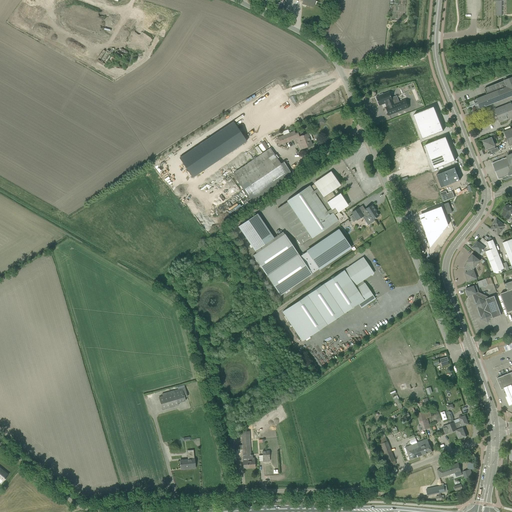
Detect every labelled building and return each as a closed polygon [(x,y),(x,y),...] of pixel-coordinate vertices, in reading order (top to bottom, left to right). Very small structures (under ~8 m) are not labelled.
[(511,95),(511,73),(503,77),(504,81),(484,89),(487,95),(474,100),(477,109),(511,95)] [(386,107),(389,116),(409,108),(406,99),(399,102),(397,96),(392,98),(389,92),(383,94),(383,93),(379,95),(379,96),(376,97),(379,106),(386,103),(387,107),(386,107)] [(302,110),(307,108),(304,102),(299,105),(302,110)] [(495,118),(496,118),(496,119),(497,119),(498,120),(499,121),(500,122),(511,117),(511,105),(511,103),(495,109),(495,111),(495,112),(495,113),(495,114),(495,115),(495,116),(497,115),(497,117),(495,118)] [(434,107),(413,115),(423,139),(443,131),(434,107)] [(408,117),(386,126),(396,150),(417,141),(408,117)] [(233,122),(179,158),(193,178),(246,142),(236,127),(233,123),(233,122)] [(257,125),(249,130),(255,141),(264,136),(257,125)] [(279,145),(296,138),(300,136),(299,132),(295,134),(294,131),(276,138),(279,145)] [(296,138),(301,149),(312,145),(307,133),(300,136),(296,138)] [(455,161),(446,137),(425,145),(434,169),(455,161)] [(487,139),(483,140),(484,145),(485,145),(486,149),(490,148),(492,153),(499,151),(498,147),(495,148),(494,146),(491,138),(487,140),(487,139)] [(258,146),(262,152),(268,147),(264,141),(258,146)] [(254,146),(250,148),(255,156),(259,154),(254,146)] [(283,168),(281,165),(283,164),(282,163),(280,164),(270,148),(233,173),(241,186),(251,202),(289,177),(288,177),(291,175),(287,168),(286,169),(285,167),(283,168)] [(428,171),(420,148),(398,157),(406,180),(428,171)] [(507,157),(492,163),(498,180),(503,178),(503,180),(511,176),(511,154),(507,156),(507,157)] [(455,167),(436,175),(441,188),(460,180),(455,167)] [(302,244),(302,245),(309,240),(311,238),(312,238),(315,236),(338,220),(334,214),(347,205),(339,194),(335,188),(339,185),(330,172),(314,183),(314,184),(310,187),(309,185),(286,201),(287,202),(284,204),(278,208),(302,244)] [(430,177),(408,186),(417,209),(439,200),(430,177)] [(462,181),(448,187),(450,192),(450,191),(456,188),(457,193),(465,190),(462,182),(463,182),(462,181)] [(446,191),(440,193),(443,202),(454,197),(452,192),(447,194),(446,191)] [(353,214),(349,217),(353,222),(356,220),(357,220),(362,217),(366,224),(367,225),(374,221),(373,219),(379,216),(378,215),(376,212),(375,211),(376,210),(372,204),(364,209),(365,210),(361,212),(358,208),(351,212),(353,214)] [(511,216),(510,215),(511,213),(511,212),(511,204),(509,206),(506,207),(505,207),(503,210),(504,211),(501,215),(508,220),(508,219),(509,220),(510,219),(511,218),(511,217),(510,216),(511,216)] [(425,218),(420,220),(431,247),(443,232),(442,227),(448,225),(442,207),(423,213),(425,218)] [(274,238),(262,221),(257,225),(255,221),(252,217),(238,226),(256,253),(274,241),(272,239),(274,238)] [(505,226),(496,219),(494,222),(495,223),(491,229),(493,231),(498,236),(498,235),(497,235),(500,231),(501,232),(503,229),(502,227),(503,225),(505,226)] [(256,253),(253,255),(280,296),(350,248),(338,230),(300,256),(284,234),(274,241),(256,253)] [(504,268),(493,240),(488,242),(482,238),(478,242),(487,249),(487,248),(490,255),(487,256),(490,263),(493,272),(504,268)] [(511,265),(511,239),(502,243),(511,266),(511,265)] [(485,251),(487,256),(490,255),(487,248),(487,249),(478,242),(477,241),(472,248),(482,255),(485,251),(484,251),(485,251)] [(465,273),(468,282),(476,279),(473,270),(474,268),(480,261),(472,255),(466,262),(467,263),(467,264),(466,264),(466,265),(466,266),(465,267),(465,268),(467,268),(467,269),(467,270),(467,271),(467,273),(465,273)] [(361,281),(373,273),(363,258),(344,271),(344,270),(282,312),(302,341),(363,300),(366,304),(374,299),(364,284),(363,284),(361,281)] [(478,281),(479,287),(488,285),(487,279),(478,281)] [(500,293),(505,308),(507,313),(511,310),(511,280),(504,283),(506,288),(507,291),(500,293)] [(481,319),(488,322),(489,319),(501,315),(494,296),(488,298),(487,296),(476,291),(475,292),(473,286),(465,289),(468,296),(472,294),(475,303),(477,304),(476,305),(478,306),(477,307),(481,317),(482,318),(481,319)] [(511,372),(497,378),(502,390),(504,389),(511,386),(511,385),(511,372)] [(175,393),(158,398),(162,410),(178,405),(178,403),(185,402),(184,397),(183,392),(182,392),(182,388),(174,390),(175,393)] [(419,426),(420,431),(423,430),(430,428),(425,411),(417,414),(420,426),(419,426)] [(467,436),(464,427),(462,427),(462,426),(468,424),(465,415),(459,418),(460,421),(454,424),(456,427),(457,430),(455,431),(458,439),(467,436)] [(449,433),(455,431),(457,430),(456,427),(454,424),(453,419),(452,419),(450,420),(449,420),(450,424),(446,425),(443,427),(445,434),(449,433)] [(241,432),(242,440),(243,461),(243,468),(249,467),(249,468),(254,468),(254,463),(254,458),(252,458),(252,455),(250,455),(249,432),(241,432)] [(377,438),(389,467),(396,464),(384,435),(377,438)] [(419,447),(417,443),(414,435),(409,437),(412,445),(405,447),(410,460),(422,455),(419,448),(419,447)] [(427,439),(417,443),(419,447),(419,448),(422,455),(432,451),(427,439)] [(187,468),(187,469),(195,468),(195,463),(193,452),(187,452),(188,460),(180,460),(180,468),(187,468)] [(437,470),(439,478),(455,473),(456,477),(462,475),(458,463),(437,470)] [(462,472),(465,478),(472,475),(470,469),(462,472)] [(446,485),(426,489),(428,495),(445,492),(445,489),(447,489),(446,485)]
